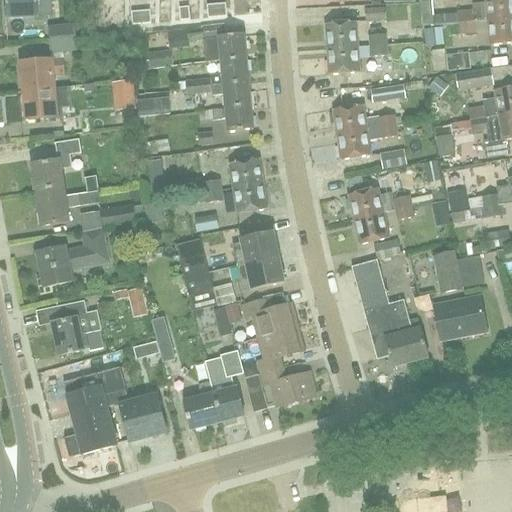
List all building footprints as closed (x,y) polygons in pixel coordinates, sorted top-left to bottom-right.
[(7,0),(7,3),(5,3),(6,19),(39,17),(52,16),(51,3),(55,3),(54,0),(7,0)] [(475,23),(487,22),(511,19),(511,0),(485,0),(486,4),(471,6),(472,11),(457,13),(457,14),(434,17),(432,0),(419,0),(421,17),(422,27),(458,24),(458,25),(475,23)] [(216,6),(217,18),(226,17),(225,5),(216,6)] [(217,18),(216,6),(207,7),(208,19),(217,18)] [(190,21),(189,8),(179,9),(180,22),(190,21)] [(365,23),(387,21),(385,8),(365,9),(365,23)] [(150,12),(140,13),(142,25),(151,24),(150,12)] [(132,26),(142,25),(140,13),(131,14),(132,26)] [(511,19),(487,22),(490,47),(511,45),(511,19)] [(358,49),(358,48),(356,23),(326,25),(327,50),(358,49)] [(475,23),(458,25),(459,35),(476,34),(475,23)] [(201,27),(201,30),(188,31),(189,42),(203,41),(204,41),(206,63),(220,62),(220,63),(246,60),(243,36),(226,38),(225,25),(201,27)] [(49,41),(76,39),(75,26),(47,28),(49,41)] [(418,34),(387,36),(368,37),(369,48),(387,47),(387,46),(419,44),(418,34)] [(50,55),(76,53),(76,39),(49,41),(50,55)] [(387,47),(369,48),(370,58),(371,58),(388,57),(387,47)] [(359,74),(359,65),(358,49),(327,50),(329,76),(359,74)] [(148,54),(149,68),(173,66),(171,52),(148,54)] [(485,52),(448,56),(449,72),(469,70),(469,67),(486,65),(485,52)] [(210,76),(210,81),(178,83),(179,91),(186,91),(186,90),(248,83),(246,60),(220,63),(222,75),(210,76)] [(23,93),(54,90),(53,76),(64,74),(62,62),(52,63),(51,61),(21,64),(23,93)] [(457,89),(466,88),(489,85),(487,72),(464,74),(455,76),(457,89)] [(136,110),(133,82),(112,84),(115,112),(136,110)] [(186,90),(186,91),(187,96),(212,94),(213,98),(224,97),(225,110),(251,107),(248,83),(186,90)] [(373,104),(405,99),(403,86),(370,91),(373,104)] [(470,122),(511,114),(511,89),(494,92),(496,102),(483,104),(484,108),(468,111),(470,122)] [(54,90),(23,93),(26,121),(57,118),(56,117),(76,115),(75,102),(56,104),(54,90)] [(169,99),(137,102),(138,118),(171,115),(169,99)] [(251,107),(225,110),(211,111),(212,121),(226,120),(228,134),(254,131),(251,107)] [(395,117),(377,119),(377,118),(366,120),(363,107),(333,112),(337,137),(396,127),(395,117)] [(511,140),(511,114),(470,122),(451,125),(453,135),(463,133),(471,131),(472,133),(488,130),(489,136),(491,144),(511,140)] [(372,156),(370,142),(398,137),(396,127),(337,137),(341,162),(372,156)] [(199,147),(213,146),(212,134),(198,135),(199,147)] [(36,192),(63,188),(60,170),(71,169),(69,156),(81,154),(79,141),(55,144),(58,161),(32,166),(36,192)] [(386,167),(404,164),(402,151),(383,154),(386,167)] [(229,165),(229,166),(233,190),(264,185),(260,160),(235,164),(229,165)] [(450,192),(473,189),(471,168),(448,171),(450,192)] [(477,189),(497,186),(495,171),(475,175),(477,189)] [(87,195),(98,193),(96,178),(84,180),(87,195)] [(497,196),(481,198),(473,200),(468,201),(470,211),(470,212),(501,207),(511,204),(511,179),(508,180),(509,188),(496,190),(497,196)] [(204,195),(222,192),(220,182),(202,184),(204,195)] [(264,185),(233,190),(238,216),(268,211),(264,185)] [(79,196),(65,198),(63,188),(36,192),(42,228),(69,223),(67,210),(80,208),(79,196)] [(384,214),(395,212),(395,211),(412,207),(410,197),(394,201),(393,200),(392,194),(380,197),(378,189),(349,196),(354,221),(384,214)] [(222,192),(204,195),(205,205),(223,202),(222,192)] [(146,225),(149,225),(162,223),(159,203),(156,204),(143,205),(146,225)] [(136,225),(133,207),(100,212),(103,230),(136,225)] [(395,211),(395,212),(397,223),(414,218),(414,217),(419,216),(416,207),(412,208),(412,207),(395,211)] [(470,212),(470,211),(463,212),(464,213),(451,215),(453,225),(486,219),(503,217),(501,207),(470,212)] [(384,214),(354,221),(360,245),(390,238),(384,214)] [(216,216),(195,220),(197,233),(219,230),(216,216)] [(115,230),(116,238),(134,235),(132,226),(115,230)] [(83,236),(86,250),(67,254),(65,248),(36,254),(45,289),(73,282),(71,270),(90,266),(90,267),(108,263),(102,232),(83,236)] [(237,267),(279,258),(273,232),(240,240),(242,249),(233,252),(237,267)] [(486,248),(507,245),(505,233),(483,236),(486,248)] [(185,281),(209,274),(200,241),(176,247),(185,281)] [(462,290),(485,285),(479,258),(457,262),(455,252),(432,257),(440,296),(462,291),(462,290)] [(279,258),(237,267),(241,285),(250,282),(252,291),(285,284),(279,258)] [(418,320),(409,323),(403,301),(389,305),(377,262),(353,269),(378,362),(390,358),(393,369),(429,359),(418,320)] [(194,313),(218,307),(209,274),(185,281),(194,313)] [(441,343),(487,333),(480,299),(434,309),(441,343)] [(259,340),(296,330),(290,307),(266,314),(263,302),(242,308),(246,321),(253,319),(259,340)] [(100,332),(91,334),(84,303),(61,307),(64,322),(52,324),(59,357),(84,352),(84,351),(89,350),(90,353),(103,350),(100,332)] [(225,308),(230,326),(242,322),(236,304),(225,308)] [(214,313),(220,335),(231,332),(225,310),(214,313)] [(162,363),(173,360),(163,321),(152,324),(162,363)] [(296,330),(259,340),(264,361),(257,363),(260,376),(282,370),(278,359),(302,352),(296,330)] [(221,359),(205,363),(221,423),(224,422),(226,428),(238,424),(236,419),(244,416),(237,389),(233,390),(232,386),(234,386),(232,379),(244,375),(239,353),(221,357),(221,359)] [(205,363),(210,384),(203,386),(200,391),(202,399),(183,404),(191,431),(221,423),(205,363)] [(118,369),(50,387),(55,404),(68,401),(77,435),(65,438),(71,460),(117,447),(106,409),(113,407),(114,408),(119,407),(119,406),(128,404),(118,369)] [(282,370),(260,376),(264,388),(271,386),(277,408),(314,398),(308,375),(285,381),(282,370)] [(258,376),(244,380),(253,414),(268,410),(258,376)] [(119,406),(119,407),(130,443),(167,433),(156,396),(128,404),(119,406)] [(263,442),(286,438),(281,412),(259,415),(263,442)]
